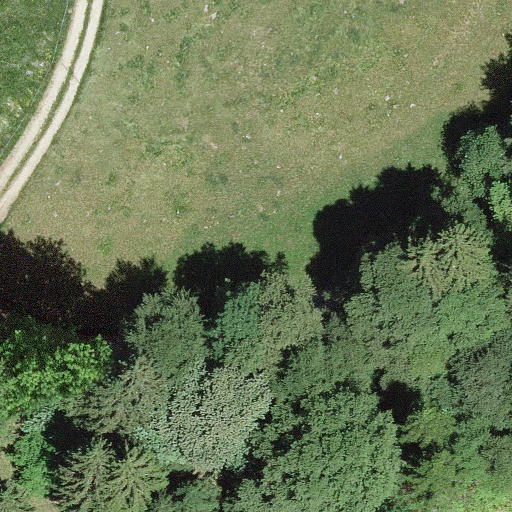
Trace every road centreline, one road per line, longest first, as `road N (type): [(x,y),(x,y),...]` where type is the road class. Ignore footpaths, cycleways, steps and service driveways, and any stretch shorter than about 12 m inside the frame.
road 1 (track): [(0,331),(72,362),(156,365),(246,347),(511,244)]
road 2 (track): [(82,0),(48,117),(0,177)]
